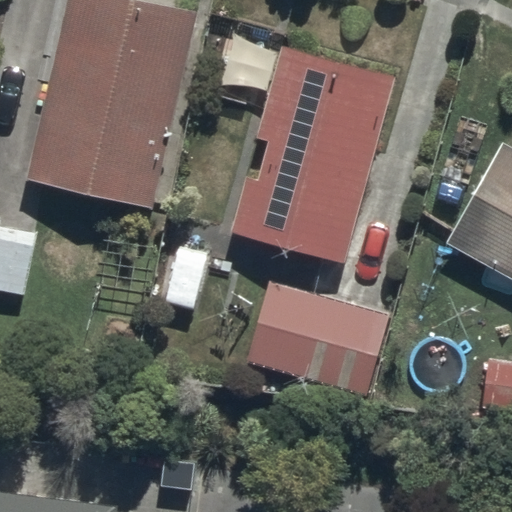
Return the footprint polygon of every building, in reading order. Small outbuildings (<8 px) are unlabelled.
[(130,0),(70,0),(28,182),(155,212),(201,17),(130,0)] [(258,182),(249,180),(232,240),(339,269),(391,80),(285,51),(259,144),(268,146),(258,182)] [(511,155),(496,147),(444,247),(511,282),(511,155)] [(39,226),(4,220),(5,211),(0,210),(0,287),(27,292),(39,226)] [(209,256),(174,248),(163,303),(195,311),(209,256)] [(388,315),(269,282),(248,365),(367,396),(388,315)] [(511,367),(485,367),(484,417),(511,417),(511,367)] [(0,511),(106,511),(109,490),(0,476),(0,511)]
